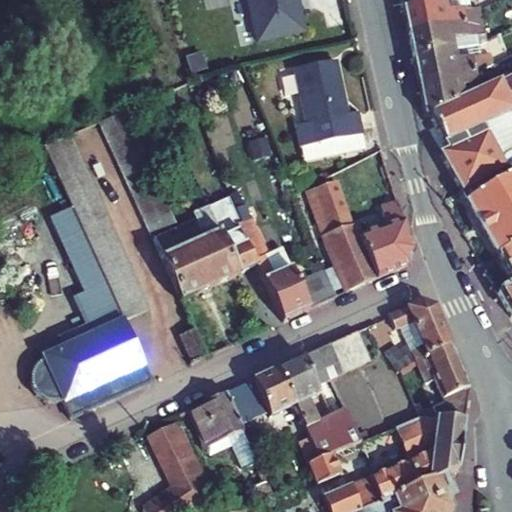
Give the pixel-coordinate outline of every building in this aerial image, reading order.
[(247,0),(258,44),(304,34),(296,0),(247,0)] [(472,22),(466,0),(400,0),(403,10),(408,36),(472,22)] [(472,22),(408,36),(413,60),(476,47),(474,38),(484,36),(480,17),(472,22)] [(476,47),(485,43),(484,36),(474,38),(476,47)] [(476,47),(413,60),(418,85),(473,74),(481,72),(491,67),(488,56),(478,57),(476,47)] [(317,68),(307,70),(293,73),(305,127),(296,129),(301,150),(361,137),(362,137),(357,115),(347,117),(335,64),(317,68)] [(461,102),(477,95),(473,74),(418,85),(424,119),(429,117),(463,108),(461,102)] [(461,102),(463,108),(429,117),(449,154),(440,158),(461,194),(508,167),(509,169),(511,167),(511,149),(501,156),(501,162),(499,162),(482,129),(508,117),(511,115),(511,78),(477,95),(461,102)] [(176,225),(125,113),(99,124),(151,237),(176,225)] [(511,149),(511,123),(508,117),(482,129),(499,162),(501,162),(501,156),(511,149)] [(60,186),(123,321),(148,309),(69,137),(44,148),(60,186)] [(305,165),(364,152),(361,137),(301,150),(305,165)] [(511,167),(509,169),(508,167),(461,194),(498,257),(511,248),(511,167)] [(297,195),(318,184),(311,171),(290,183),(297,195)] [(328,236),(322,238),(345,295),(408,266),(413,252),(403,223),(403,224),(397,204),(379,212),(386,231),(362,241),(355,224),(350,226),(332,183),(310,192),(328,236)] [(193,218),(209,210),(207,206),(191,214),(193,218)] [(193,218),(195,222),(152,241),(181,303),(256,268),(244,244),(239,247),(238,243),(236,244),(230,232),(219,237),(218,236),(220,235),(209,210),(193,218)] [(250,222),(245,211),(237,215),(241,225),(250,222)] [(282,324),(336,299),(326,273),(297,285),(290,271),(281,251),(267,257),(250,222),(241,225),(240,226),(237,228),(244,244),(256,268),(282,324)] [(511,248),(498,257),(511,282),(511,248)] [(511,286),(498,295),(511,319),(511,318),(511,286)] [(414,364),(425,359),(450,347),(433,310),(419,305),(388,319),(394,331),(398,329),(407,348),(398,354),(395,349),(383,356),(396,375),(398,374),(414,364)] [(59,404),(62,403),(70,421),(152,384),(123,321),(114,325),(108,312),(94,318),(100,332),(60,350),(55,340),(37,348),(43,362),(41,363),(39,364),(38,366),(36,367),(35,368),(34,370),(33,372),(32,373),(31,376),(31,377),(30,380),(30,382),(30,385),(30,387),(31,390),(32,392),(33,394),(34,395),(36,397),(37,399),(42,402),(44,404),(47,404),(49,405),(52,405),(54,405),(57,404),(59,404)] [(206,359),(193,331),(179,337),(192,365),(206,359)] [(343,375),(370,363),(357,334),(330,346),(343,375)] [(329,383),(331,382),(343,375),(330,346),(315,353),(329,383)] [(432,412),(437,424),(464,423),(468,390),(450,347),(425,359),(414,364),(425,387),(435,383),(445,405),(432,412)] [(316,423),(306,402),(319,396),(316,389),(329,383),(315,353),(303,359),(277,371),(293,408),(297,415),(304,431),(318,462),(330,457),(360,446),(357,439),(345,412),(316,423)] [(277,371),(252,383),(252,384),(264,409),(273,429),(285,424),(280,414),(293,408),(277,371)] [(240,389),(251,414),(264,409),(252,384),(240,389)] [(225,395),(188,413),(206,451),(229,440),(232,448),(243,472),(254,467),(262,485),(251,490),(257,501),(271,497),(240,427),(228,400),(225,395)] [(228,400),(240,427),(250,422),(238,395),(228,400)] [(432,412),(418,418),(421,424),(436,424),(437,424),(432,412)] [(304,431),(297,415),(289,419),(297,434),(304,431)] [(326,511),(361,511),(444,479),(457,472),(464,423),(437,424),(436,424),(421,424),(418,424),(395,432),(408,466),(350,489),(350,487),(321,499),(326,511)] [(213,511),(218,510),(178,424),(148,438),(173,490),(142,511),(188,511),(192,510),(193,511),(213,511)] [(366,436),(357,439),(360,446),(369,442),(366,436)] [(209,458),(232,448),(229,440),(206,451),(209,458)] [(360,446),(330,457),(338,478),(368,466),(360,446)] [(307,466),(313,478),(316,487),(338,478),(330,457),(318,462),(307,466)] [(448,511),(449,510),(449,508),(448,505),(446,500),(443,493),(444,492),(446,485),(444,479),(361,511),(448,511)] [(443,493),(446,500),(452,498),(446,485),(444,492),(443,493)]
